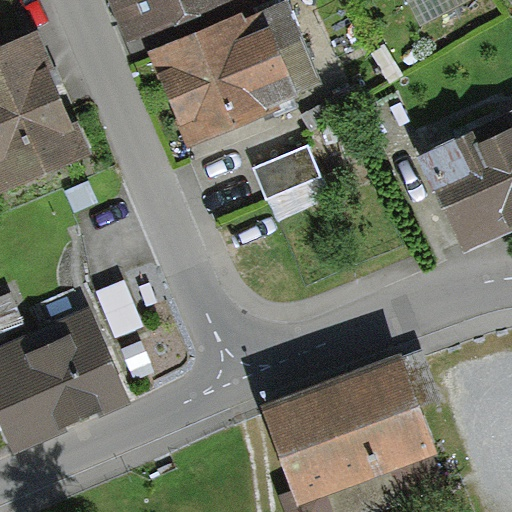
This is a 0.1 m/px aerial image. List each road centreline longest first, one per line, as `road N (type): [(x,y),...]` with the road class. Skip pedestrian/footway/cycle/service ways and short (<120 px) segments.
road 1 (residential): [(237,380),(79,0)]
road 2 (residential): [(237,380),(469,286),(511,278)]
road 3 (residential): [(0,484),(237,380)]
